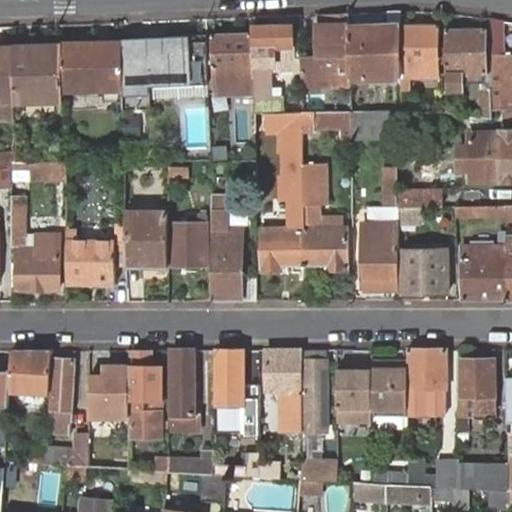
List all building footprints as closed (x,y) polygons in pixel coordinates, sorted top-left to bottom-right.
[(387,26),(349,27),(350,75),(401,74),(401,20),(401,11),(386,12),(387,26)] [(319,54),(302,55),(302,63),(302,87),(321,87),(321,80),(351,80),(350,78),(350,75),(349,27),(350,13),(338,14),(338,23),(319,24),(319,54)] [(511,22),(492,18),(492,55),(511,54),(511,22)] [(401,20),(401,74),(441,73),(440,21),(402,20),(401,20)] [(482,22),(449,22),(449,24),(449,90),(463,90),(462,79),(477,78),(477,66),(482,66),(482,22)] [(294,26),(254,27),(255,33),(255,97),(255,111),(303,110),(302,87),(292,87),(292,95),(268,95),(268,62),(271,61),(294,61),(294,26)] [(255,97),(255,33),(213,35),(213,92),(230,92),(230,76),(246,76),(246,98),(255,97)] [(164,42),(123,43),(123,90),(123,92),(149,91),(149,85),(208,86),(207,35),(164,35),(164,42)] [(64,44),(64,46),(65,90),(123,90),(123,43),(64,44)] [(64,46),(14,48),(15,100),(15,105),(65,102),(65,90),(64,46)] [(14,48),(0,48),(0,100),(15,100),(14,48)] [(511,54),(492,55),(493,82),(493,100),(493,103),(511,103),(511,54)] [(297,63),(294,61),(271,61),(272,68),(292,67),(292,87),(302,87),(302,63),(297,63)] [(351,80),(351,109),(351,128),(351,136),(361,136),(361,78),(350,78),(351,80)] [(481,82),(481,100),(493,100),(493,82),(481,82)] [(402,113),(401,100),(392,100),(392,113),(402,113)] [(413,100),(401,100),(402,113),(413,113),(413,105),(413,104),(413,100)] [(481,112),(486,111),(493,111),(493,103),(493,100),(481,100),(481,112)] [(450,103),(413,105),(413,113),(450,112),(450,103)] [(511,108),(503,109),(504,128),(469,129),(469,141),(470,163),(470,177),(503,175),(503,178),(511,177),(511,108)] [(351,109),(303,110),(303,131),(322,130),(323,128),(351,128),(351,109)] [(255,111),(255,131),(303,131),(303,110),(255,111)] [(481,112),(450,112),(451,121),(486,120),(486,111),(481,112)] [(401,132),(401,135),(401,144),(413,143),(412,132),(401,132)] [(352,164),(351,141),(336,142),(336,164),(340,164),(352,164)] [(470,163),(469,141),(458,141),(458,163),(470,163)] [(9,157),(9,167),(9,170),(66,168),(66,161),(66,155),(66,154),(16,157),(9,157)] [(192,166),(191,161),(157,162),(157,167),(167,167),(167,178),(190,179),(190,167),(192,166)] [(225,161),(208,161),(209,209),(224,209),(225,161)] [(352,164),(340,164),(341,184),(352,184),(352,164)] [(329,204),(328,165),(304,165),(304,196),(316,196),(316,205),(329,204)] [(9,167),(0,167),(0,198),(9,198),(9,170),(9,167)] [(401,187),(401,177),(388,178),(388,202),(401,202),(401,187)] [(401,187),(401,202),(401,205),(444,204),(444,187),(401,187)] [(305,265),(304,196),(294,197),(292,227),(262,227),(261,269),(283,269),(284,264),(305,265)] [(316,196),(304,196),(305,265),(330,266),(330,269),(348,269),(348,227),(317,227),(316,205),(316,196)] [(23,203),(10,202),(11,235),(15,235),(24,235),(23,203)] [(488,202),(459,203),(459,213),(488,213),(488,202)] [(508,212),(508,202),(488,202),(488,213),(508,212)] [(364,203),(363,216),(395,218),(396,205),(364,203)] [(224,209),(209,209),(211,300),(256,299),(256,275),(240,275),(240,222),(225,222),(224,209)] [(167,210),(125,210),(125,223),(125,239),(126,264),(204,263),(204,220),(167,220),(167,210)] [(364,290),(401,289),(401,222),(363,224),(364,290)] [(114,264),(126,264),(125,239),(77,240),(76,229),(67,229),(68,281),(114,282),(114,264)] [(24,235),(15,235),(17,287),(60,286),(59,255),(33,255),(34,245),(24,245),(24,235)] [(464,243),(464,299),(510,299),(509,241),(498,242),(498,254),(472,255),(472,242),(464,243)] [(498,242),(472,242),(472,255),(498,254),(498,242)] [(33,255),(59,255),(59,245),(34,245),(33,255)] [(449,247),(405,249),(404,292),(450,291),(449,247)] [(448,347),(409,348),(409,360),(407,380),(407,396),(418,397),(423,397),(425,385),(445,386),(448,347)] [(457,409),(455,409),(454,420),(454,423),(491,425),(496,347),(461,347),(457,409)] [(305,348),(266,349),(265,388),(280,389),(278,430),(300,431),(301,421),(302,399),(305,348)] [(305,348),(302,399),(301,421),(322,422),(326,348),(305,348)] [(57,349),(16,349),(15,371),(13,389),(53,393),(57,349)] [(129,425),(126,425),(126,435),(146,436),(152,349),(133,349),(129,425)] [(194,349),(172,349),(167,424),(183,424),(183,416),(190,416),(194,349)] [(201,372),(213,372),(215,349),(203,349),(201,372)] [(243,349),(218,349),(215,401),(215,416),(240,417),(241,402),(243,349)] [(78,360),(59,358),(54,426),(72,428),(78,360)] [(407,380),(409,360),(377,358),(373,410),(373,413),(405,415),(407,396),(407,380)] [(126,366),(100,363),(97,399),(123,401),(126,366)] [(373,370),(335,368),(333,419),(370,422),(373,370)] [(0,443),(9,445),(13,389),(15,371),(0,369),(0,443)] [(443,401),(445,386),(425,385),(423,397),(423,400),(443,401)] [(240,430),(240,417),(215,416),(214,429),(240,430)] [(125,439),(90,436),(90,449),(90,465),(102,466),(120,466),(124,467),(124,452),(125,439)] [(209,472),(209,454),(210,446),(197,446),(195,471),(198,471),(209,472)] [(90,449),(48,447),(47,463),(66,463),(90,465),(90,449)] [(238,451),(237,473),(253,475),(254,458),(254,452),(238,451)] [(145,454),(124,452),(124,467),(144,468),(145,454)] [(273,459),(254,458),(253,475),(264,475),(272,476),(273,459)] [(418,474),(419,459),(402,458),(401,472),(401,484),(403,484),(418,484),(429,485),(449,486),(450,478),(450,474),(451,461),(430,459),(429,474),(418,474)] [(330,460),(298,459),(297,477),(323,479),(330,479),(330,460)] [(511,478),(511,464),(451,461),(450,474),(450,478),(449,486),(464,487),(487,489),(511,490),(511,478)] [(90,465),(66,463),(64,481),(82,482),(83,478),(100,479),(102,466),(90,465)] [(124,467),(120,466),(119,478),(162,480),(162,470),(144,468),(124,467)] [(209,472),(198,471),(197,498),(220,499),(221,473),(209,472)] [(297,477),(293,477),(293,491),(293,493),(322,496),(323,479),(297,477)] [(380,482),(366,482),(354,480),(352,498),(382,501),(380,482)] [(401,484),(380,482),(382,501),(402,502),(403,484),(401,484)] [(449,486),(429,485),(428,499),(448,500),(449,486)] [(449,486),(448,500),(466,501),(464,487),(449,486)] [(487,489),(464,487),(466,501),(466,503),(486,504),(487,489)] [(511,509),(511,508),(511,490),(487,489),(486,504),(486,507),(511,509)] [(183,493),(161,491),(160,508),(182,509),(183,493)] [(109,511),(110,501),(81,498),(79,511),(109,511)]
